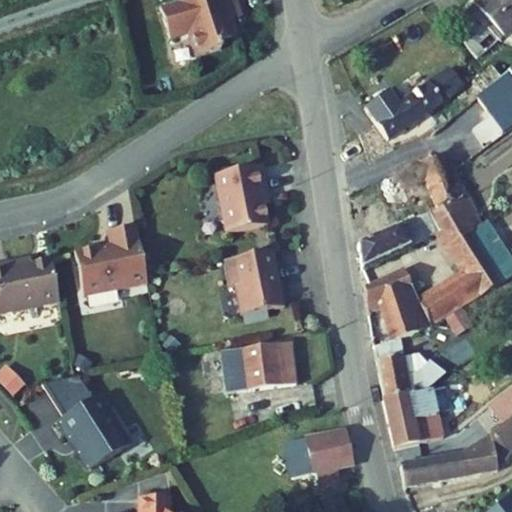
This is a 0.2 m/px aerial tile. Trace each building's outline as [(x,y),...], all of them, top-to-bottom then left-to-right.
[(235,0),(196,0),(162,11),(171,43),(190,37),(197,61),(222,53),(220,46),(238,41),(233,24),(242,22),(235,0)] [(511,0),(483,0),(448,32),(476,63),(511,30),(511,0)] [(387,67),(441,36),(417,9),(369,38),(387,67)] [(388,143),(464,89),(450,70),(398,106),(388,93),(363,111),(388,143)] [(511,70),(499,82),(490,90),(482,96),(476,101),(502,137),(511,129),(511,70)] [(489,70),(479,78),(490,90),(499,82),(489,70)] [(490,90),(479,78),(471,84),(475,89),(482,96),(490,90)] [(475,89),(457,104),(463,112),(476,101),(482,96),(475,89)] [(444,109),(428,121),(438,133),(453,120),(444,109)] [(424,183),(437,212),(467,199),(468,199),(453,173),(449,174),(441,158),(376,182),(397,230),(417,221),(404,192),(424,183)] [(229,237),(270,229),(263,197),(268,196),(263,169),(217,179),(229,237)] [(461,310),(502,284),(492,266),(471,237),(481,231),(467,199),(437,212),(417,221),(397,230),(357,247),(361,271),(439,236),(464,276),(418,305),(402,273),(363,291),(367,308),(380,304),(395,341),(430,330),(444,321),(461,310)] [(148,287),(137,233),(109,239),(110,248),(75,255),(84,300),(148,287)] [(502,284),(511,277),(511,252),(492,266),(502,284)] [(279,281),(274,255),(226,264),(231,290),(237,289),(243,319),(284,311),(280,293),(274,290),(279,281)] [(0,317),(59,305),(51,262),(7,271),(6,266),(0,267),(0,317)] [(444,321),(455,340),(472,329),(461,310),(444,321)] [(373,349),(374,357),(396,348),(395,341),(373,349)] [(289,344),(240,351),(246,394),(295,389),(289,344)] [(398,359),(396,348),(374,357),(383,402),(426,393),(444,376),(418,356),(398,359)] [(0,383),(13,396),(25,384),(6,365),(0,370),(0,383)] [(72,441),(91,472),(130,449),(99,399),(94,402),(80,380),(43,388),(45,392),(48,390),(66,420),(58,424),(70,443),(72,441)] [(426,393),(383,402),(393,452),(441,442),(435,417),(430,418),(426,393)] [(511,418),(461,454),(400,465),(404,489),(496,473),(495,466),(511,452),(511,418)] [(352,467),(346,433),(281,446),(288,480),(316,475),(319,488),(339,484),(336,471),(352,467)] [(320,502),(324,511),(346,511),(339,494),(320,502)] [(168,511),(168,502),(141,502),(141,511),(168,511)]
